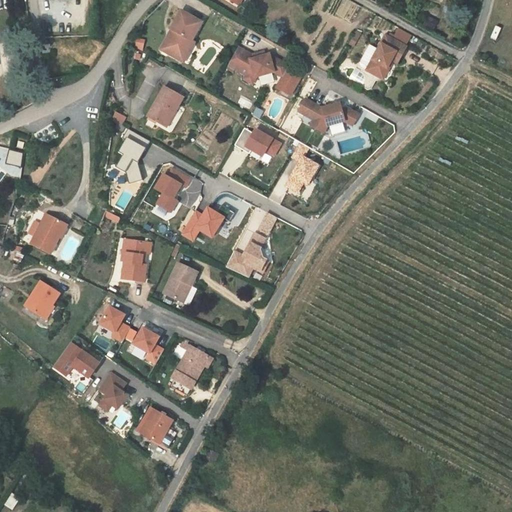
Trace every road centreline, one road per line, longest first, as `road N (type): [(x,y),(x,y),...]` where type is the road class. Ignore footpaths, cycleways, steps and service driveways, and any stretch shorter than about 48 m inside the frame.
road 1 (residential): [(316,231),(159,511)]
road 2 (residential): [(488,0),(466,59),(443,92),(316,231)]
road 3 (unclassified): [(151,0),(93,78),(0,129)]
road 4 (track): [(359,0),(511,83)]
